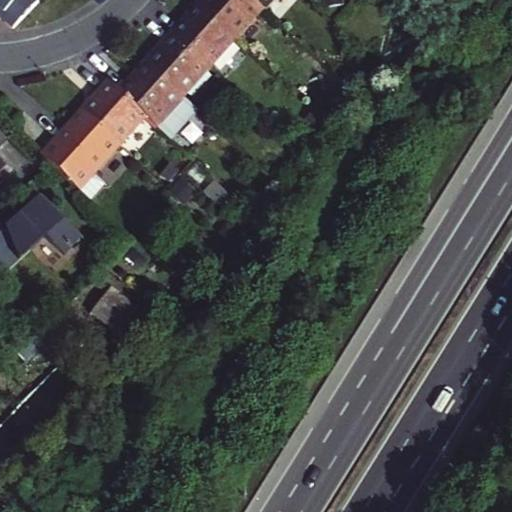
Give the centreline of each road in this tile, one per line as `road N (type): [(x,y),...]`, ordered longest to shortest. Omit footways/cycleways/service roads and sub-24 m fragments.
road 1 (trunk): [(511,123),(379,334),(315,475)]
road 2 (trunk): [(511,172),(315,475)]
road 3 (trunk): [(370,511),(511,286)]
road 4 (residential): [(130,0),(64,44),(0,57)]
